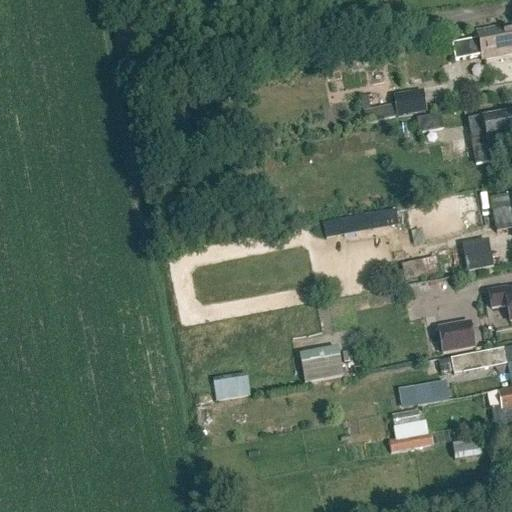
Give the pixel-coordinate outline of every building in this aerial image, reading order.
[(511,32),(495,36),(494,31),(478,35),(479,41),(452,46),(455,63),(482,57),(483,62),(511,56),(511,32)] [(395,119),(426,114),(422,92),(392,97),(395,119)] [(364,98),(363,123),(392,124),(393,107),(377,107),(377,98),(364,98)] [(511,113),(468,122),(476,167),(495,164),(492,148),(507,145),(506,143),(511,141),(511,113)] [(418,135),(442,131),(440,116),(416,120),(418,135)] [(511,197),(490,201),(496,235),(511,232),(511,197)] [(411,251),(404,211),(340,222),(343,238),(396,229),(401,253),(411,251)] [(466,274),(492,270),(489,256),(463,260),(466,274)] [(431,276),(429,262),(403,265),(405,280),(431,276)] [(511,323),(511,291),(506,292),(505,291),(488,294),(492,311),(507,308),(510,324),(511,323)] [(441,357),(474,351),(470,323),(436,329),(441,357)] [(304,385),(341,379),(336,350),(299,356),(304,385)] [(509,366),(506,351),(451,361),(453,372),(454,377),(509,366)] [(453,372),(451,361),(437,364),(439,375),(453,372)] [(215,382),(216,401),(251,399),(250,380),(215,382)] [(416,410),(432,407),(428,386),(412,389),(416,410)] [(511,390),(496,394),(499,409),(489,411),(494,435),(511,431),(511,390)] [(398,443),(430,436),(427,423),(395,430),(398,443)] [(430,437),(388,445),(390,457),(432,449),(430,437)] [(453,462),(495,454),(492,440),(451,448),(453,462)] [(447,503),(402,506),(402,511),(427,511),(447,510),(447,503)]
